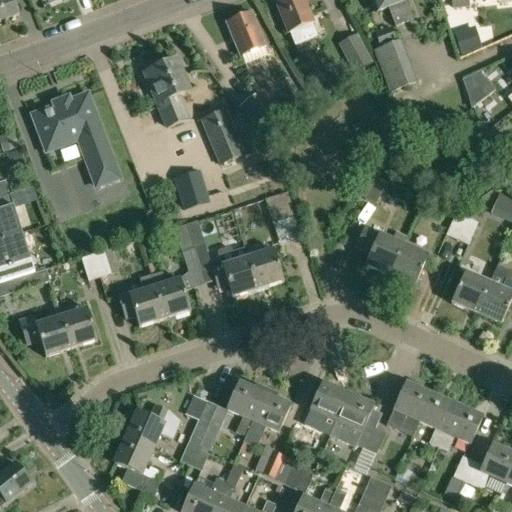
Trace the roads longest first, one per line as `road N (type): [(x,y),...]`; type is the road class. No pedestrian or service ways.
road 1 (residential): [(45,436),(105,390),(142,374),(329,315),(367,318),(511,380)]
road 2 (tertiary): [(0,67),(182,0)]
